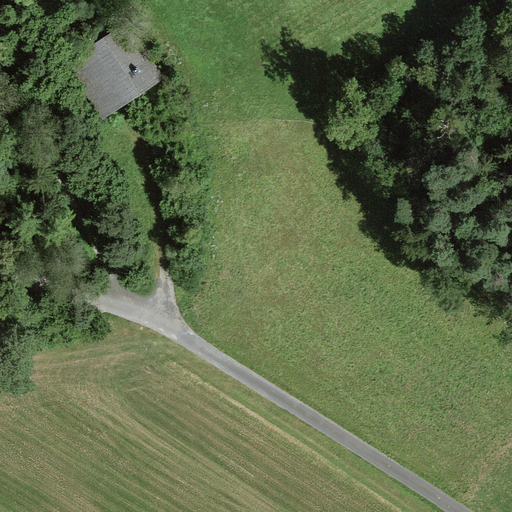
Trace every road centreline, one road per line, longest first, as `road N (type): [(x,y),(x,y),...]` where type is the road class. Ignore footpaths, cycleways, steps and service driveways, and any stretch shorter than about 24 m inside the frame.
road 1 (track): [(461,511),(152,318),(55,291),(0,264)]
road 2 (track): [(117,306),(113,273),(0,50)]
